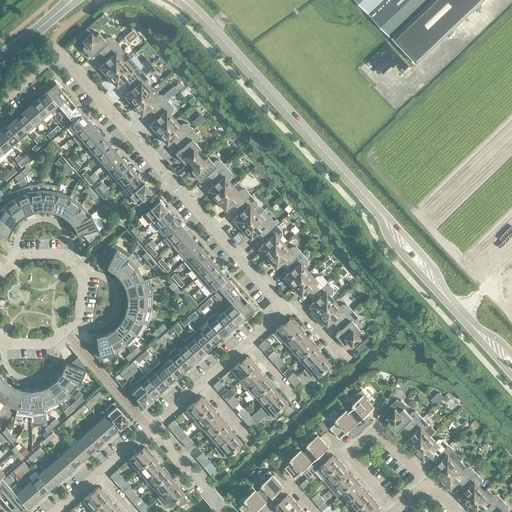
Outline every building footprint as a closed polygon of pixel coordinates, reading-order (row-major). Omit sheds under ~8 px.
[(357,0),(393,37),(397,40),(418,63),(441,40),(484,0),(357,0)] [(85,30),(79,35),(83,39),(83,40),(86,44),(82,47),(91,57),(96,53),(100,57),(117,43),(115,40),(111,37),(107,36),(104,39),(99,33),(95,36),(91,32),(88,35),(85,30)] [(99,67),(108,76),(124,62),(119,56),(122,54),(123,49),(117,43),(100,57),(104,62),(99,67)] [(124,62),(108,76),(116,86),(122,82),(126,86),(142,72),(137,65),(133,61),(130,57),(124,62)] [(130,91),(124,95),(133,105),(150,91),(153,88),(148,82),(148,78),(142,72),(126,86),(130,91)] [(56,83),(46,91),(58,105),(57,105),(59,107),(69,98),(56,83)] [(150,91),(133,105),(142,115),(147,111),(151,115),(168,101),(162,94),(158,94),(153,88),(150,91)] [(46,91),(38,98),(50,112),(57,105),(58,105),(46,91)] [(38,98),(30,105),(42,118),(50,112),(38,98)] [(69,98),(59,107),(65,114),(62,116),(67,122),(70,120),(72,122),(82,113),(69,98)] [(150,124),(158,134),(175,120),(170,114),(173,111),(173,107),(168,101),(151,115),(155,120),(150,124)] [(30,105),(23,112),(34,125),(42,118),(30,105)] [(23,112),(15,118),(27,132),(34,125),(23,112)] [(69,125),(76,133),(90,121),(82,113),(69,125)] [(67,122),(62,116),(59,119),(65,125),(67,122)] [(15,118),(7,125),(19,139),(27,132),(15,118)] [(172,139),(176,144),(193,129),(187,123),(183,123),(180,125),(175,120),(158,134),(167,144),(172,139)] [(76,133),(72,137),(79,144),(83,141),(96,129),(90,121),(76,133)] [(7,125),(0,131),(0,132),(11,145),(19,139),(7,125)] [(57,125),(52,130),(55,133),(60,129),(57,125)] [(83,141),(90,149),(103,137),(96,129),(83,141)] [(188,160),(191,164),(200,156),(197,152),(201,149),(195,143),(198,140),(199,136),(193,129),(176,144),(180,149),(175,153),(184,163),(188,160)] [(55,133),(52,130),(47,135),(50,138),(55,133)] [(0,132),(0,147),(4,152),(11,145),(0,132)] [(90,149),(96,156),(110,144),(103,137),(90,149)] [(42,139),(37,143),(40,147),(45,142),(42,139)] [(49,142),(54,148),(57,145),(53,139),(49,142)] [(40,147),(37,143),(31,148),(34,151),(40,147)] [(96,156),(103,164),(117,152),(110,144),(96,156)] [(57,145),(54,148),(59,153),(62,150),(57,145)] [(103,164),(110,172),(123,160),(117,152),(103,164)] [(14,160),(18,164),(23,159),(20,155),(14,160)] [(68,158),(72,164),(76,161),(71,155),(68,158)] [(57,159),(62,165),(66,161),(61,156),(57,159)] [(205,176),(209,181),(225,166),(220,160),(216,160),(213,163),(207,156),(203,160),(200,156),(191,164),(195,167),(191,171),(200,181),(205,176)] [(26,162),(23,159),(18,164),(21,167),(26,162)] [(110,172),(117,179),(130,167),(123,160),(110,172)] [(66,161),(62,165),(63,166),(61,167),(67,174),(73,169),(66,161)] [(76,161),(72,164),(77,169),(80,166),(76,161)] [(26,167),(19,172),(23,176),(32,169),(27,162),(24,165),(26,167)] [(208,190),(216,200),(233,185),(228,180),(231,177),(231,173),(225,166),(209,181),(213,186),(208,190)] [(117,179),(123,187),(137,175),(130,167),(117,179)] [(13,168),(8,173),(11,176),(16,171),(13,168)] [(81,174),(86,179),(89,176),(84,171),(81,174)] [(23,176),(19,172),(14,177),(18,181),(23,176)] [(11,176),(8,173),(3,177),(6,181),(11,176)] [(123,187),(130,194),(143,182),(137,175),(123,187)] [(89,176),(86,179),(90,185),(94,182),(89,176)] [(143,182),(130,194),(129,195),(137,204),(152,191),(144,182),(143,182)] [(42,183),(26,186),(34,211),(43,210),(42,183)] [(57,185),(42,183),(43,210),(52,211),(56,191),(57,185)] [(230,205),(234,210),(251,195),(245,189),(241,189),(238,191),(233,185),(216,200),(225,210),(230,205)] [(12,192),(15,197),(25,215),(34,211),(26,186),(12,192)] [(84,190),(89,195),(93,192),(88,186),(84,190)] [(95,189),(99,194),(103,192),(98,186),(95,189)] [(70,196),(56,191),(52,211),(60,214),(70,196)] [(93,192),(89,195),(94,201),(98,198),(93,192)] [(103,192),(99,194),(104,200),(107,197),(103,192)] [(233,219),(242,229),(258,214),(253,209),(256,206),(256,202),(251,195),(234,210),(238,214),(233,219)] [(81,204),(70,196),(60,214),(68,219),(81,204)] [(15,197),(4,206),(18,220),(25,215),(15,197)] [(150,224),(167,209),(159,200),(141,215),(149,224),(150,224)] [(108,204),(113,210),(116,207),(111,201),(108,204)] [(90,214),(81,204),(68,219),(74,226),(90,214)] [(0,219),(12,227),(18,220),(4,206),(0,210),(0,219)] [(116,207),(113,210),(118,216),(121,213),(116,207)] [(156,231),(160,228),(173,216),(167,209),(150,224),(156,231)] [(258,214),(242,229),(250,239),(255,234),(260,239),(276,224),(264,210),(258,214)] [(91,214),(90,214),(74,226),(78,234),(78,235),(81,233),(89,242),(100,233),(91,214)] [(160,228),(166,236),(180,224),(173,216),(160,228)] [(12,227),(0,219),(0,239),(4,235),(8,236),(12,227)] [(166,236),(173,243),(187,232),(180,224),(166,236)] [(258,248),(267,258),(284,243),(278,237),(281,235),(282,231),(276,224),(260,239),(264,243),(258,248)] [(130,230),(135,236),(139,233),(134,227),(130,230)] [(173,243),(180,251),(193,239),(187,232),(173,243)] [(139,233),(135,236),(141,242),(144,239),(139,233)] [(180,251),(186,259),(200,247),(193,239),(180,251)] [(114,243),(100,255),(108,264),(107,267),(114,272),(131,254),(114,243)] [(144,246),(149,251),(152,248),(148,243),(144,246)] [(281,263),(285,268),(301,253),(296,247),(292,246),(289,249),(284,243),(267,258),(276,268),(281,263)] [(183,261),(190,269),(207,255),(200,247),(186,259),(183,261)] [(152,248),(149,251),(154,256),(157,253),(152,248)] [(142,255),(147,261),(151,258),(146,252),(142,255)] [(131,254),(114,272),(121,279),(137,268),(141,265),(131,253),(131,254)] [(284,277),(292,287),(309,272),(304,266),(307,264),(307,259),(301,253),(285,268),(289,272),(284,277)] [(190,269),(197,277),(214,262),(207,255),(190,269)] [(151,258),(147,261),(152,267),(156,263),(151,258)] [(158,261),(162,266),(166,263),(161,258),(158,261)] [(196,277),(203,285),(220,270),(214,262),(197,277),(196,277)] [(166,263),(162,266),(167,272),(170,269),(166,263)] [(121,279),(125,287),(144,280),(137,268),(121,279)] [(220,270),(203,285),(210,293),(227,278),(220,270)] [(306,292),(310,296),(327,282),(321,275),(317,275),(314,278),(309,272),(292,287),(301,296),(306,292)] [(171,276),(176,282),(179,279),(175,273),(171,276)] [(125,287),(127,296),(152,294),(153,294),(149,278),(144,280),(125,287)] [(219,289),(216,292),(222,298),(225,295),(230,302),(240,293),(227,278),(217,287),(219,289)] [(179,279),(176,282),(181,287),(184,284),(179,279)] [(168,286),(173,291),(177,288),(172,282),(168,286)] [(309,306),(318,315),(334,301),(329,295),(332,292),(332,288),(327,282),(310,296),(314,301),(309,306)] [(178,297),(182,294),(180,291),(177,288),(173,291),(178,297)] [(182,294),(190,302),(193,299),(184,288),(180,291),(182,294)] [(222,298),(216,292),(214,294),(219,300),(222,298)] [(230,302),(232,304),(244,317),(254,309),(240,293),(230,302)] [(127,296),(127,305),(151,309),(152,294),(127,296)] [(209,298),(204,303),(207,306),(212,301),(209,298)] [(193,299),(190,302),(194,307),(198,304),(193,299)] [(332,321),(336,325),(352,311),(346,304),(342,304),(339,307),(334,301),(318,315),(326,325),(332,321)] [(204,303),(199,307),(202,311),(207,306),(204,303)] [(232,304),(225,311),(237,324),(244,317),(232,304)] [(127,305),(124,314),(143,322),(147,324),(151,309),(127,305)] [(194,311),(189,316),(192,319),(197,315),(194,311)] [(225,311),(217,317),(229,331),(237,324),(225,311)] [(352,311),(336,325),(340,330),(334,334),(343,345),(347,341),(351,345),(359,338),(356,334),(360,330),(354,324),(357,321),(358,317),(352,311)] [(124,314),(119,322),(135,334),(136,334),(143,322),(124,314)] [(192,319),(189,316),(183,321),(186,324),(192,319)] [(217,317),(209,324),(221,338),(229,331),(217,317)] [(275,331),(284,341),(300,327),(293,319),(284,327),(282,324),(275,331)] [(207,321),(199,328),(214,344),(221,338),(209,324),(207,321)] [(119,322),(113,329),(125,344),(135,334),(119,322)] [(163,323),(157,328),(161,332),(167,327),(163,323)] [(171,327),(174,331),(177,334),(182,329),(177,323),(171,327)] [(174,331),(171,327),(166,332),(169,335),(174,331)] [(284,341),(292,350),(306,337),(303,333),(304,332),(300,327),(284,341)] [(161,332),(157,328),(152,334),(155,338),(161,332)] [(199,328),(191,334),(206,351),(214,344),(199,328)] [(113,329),(105,333),(113,352),(114,352),(114,351),(125,344),(113,329)] [(113,352),(105,333),(96,335),(96,336),(96,340),(88,347),(96,357),(113,352)] [(183,341),(186,344),(198,358),(206,351),(191,334),(183,341)] [(161,336),(156,341),(159,344),(164,339),(161,336)] [(292,350),(299,358),(315,344),(311,339),(309,341),(306,337),(292,350)] [(264,340),(258,345),(263,351),(269,345),(264,340)] [(159,344),(156,341),(151,346),(153,349),(159,344)] [(198,358),(186,344),(179,351),(190,365),(198,358)] [(299,358),(306,366),(321,354),(318,350),(319,349),(315,344),(299,358)] [(137,347),(131,352),(135,356),(140,351),(137,347)] [(175,347),(167,354),(171,358),(183,371),(190,365),(179,351),(175,347)] [(146,350),(141,354),(143,358),(149,353),(146,350)] [(135,356),(131,352),(125,357),(129,361),(135,356)] [(143,358),(141,354),(135,359),(138,362),(143,358)] [(321,354),(306,366),(302,369),(306,374),(310,378),(312,378),(314,378),(316,378),(318,378),(319,377),(321,376),(322,375),(324,373),(322,372),(330,364),(321,354)] [(272,361),(275,364),(281,359),(278,355),(272,361)] [(65,363),(61,372),(79,383),(86,366),(78,356),(69,364),(65,363)] [(232,369),(241,379),(257,365),(250,357),(241,365),(239,362),(232,369)] [(171,358),(163,365),(175,378),(183,371),(171,358)] [(281,359),(275,364),(278,368),(284,363),(281,359)] [(160,361),(152,367),(167,385),(175,378),(163,365),(160,361)] [(131,363),(125,368),(128,371),(134,366),(131,363)] [(241,379),(248,388),(263,375),(260,371),(261,370),(257,365),(241,379)] [(152,367),(144,374),(160,392),(167,385),(152,367)] [(128,371),(125,368),(119,373),(122,376),(128,371)] [(61,372),(56,379),(70,393),(78,383),(79,383),(61,372)] [(287,378),(291,382),(297,377),(293,372),(287,378)] [(144,374),(137,381),(153,399),(153,398),(160,392),(144,374)] [(248,388),(256,396),(272,382),(268,377),(266,379),(263,375),(248,388)] [(297,377),(291,382),(294,387),(301,381),(297,377)] [(56,379),(48,385),(58,402),(70,393),(56,379)] [(17,408),(22,389),(13,385),(6,380),(0,386),(0,400),(4,403),(17,408)] [(219,380),(213,385),(217,391),(224,385),(219,380)] [(144,406),(153,399),(137,381),(128,388),(144,406)] [(256,396),(263,404),(278,392),(275,388),(276,387),(272,382),(256,396)] [(48,385),(40,388),(45,408),(58,402),(48,385)] [(40,388),(31,390),(31,416),(47,414),(45,408),(40,388)] [(31,390),(22,389),(17,408),(16,414),(31,416),(31,390)] [(350,401),(344,406),(345,408),(363,429),(372,421),(366,415),(375,407),(367,399),(368,398),(362,389),(359,391),(358,393),(357,394),(356,396),(355,397),(355,399),(356,401),(353,404),(351,402),(350,401)] [(99,391),(93,396),(96,400),(102,394),(99,391)] [(263,404),(259,407),(263,412),(267,416),(269,416),(271,416),(273,416),(274,416),(276,415),(277,414),(279,413),(280,411),(279,410),(287,402),(278,392),(263,404)] [(82,395),(76,400),(80,404),(85,399),(82,395)] [(226,401),(229,404),(236,399),(232,395),(226,401)] [(377,408),(383,411),(389,399),(383,395),(377,408)] [(96,400),(93,396),(87,401),(90,405),(96,400)] [(186,409),(195,419),(211,405),(204,397),(195,405),(193,402),(186,409)] [(236,399),(229,404),(233,408),(239,403),(236,399)] [(407,433),(422,417),(416,411),(412,411),(409,414),(404,409),(407,406),(401,400),(400,402),(397,399),(385,411),(389,415),(388,416),(392,420),(388,424),(397,433),(402,428),(407,433)] [(80,404),(76,400),(70,405),(74,409),(80,404)] [(113,402),(105,410),(107,413),(120,427),(129,420),(113,402)] [(195,419),(203,428),(217,415),(214,411),(216,410),(211,405),(195,419)] [(363,429),(345,408),(343,406),(342,406),(341,408),(340,409),(339,411),(338,412),(338,414),(339,416),(336,419),(338,421),(330,427),(340,438),(348,431),(354,438),(363,429)] [(80,413),(78,410),(72,414),(75,418),(80,413)] [(241,418),(245,422),(251,417),(247,412),(241,418)] [(107,414),(100,420),(112,434),(119,427),(120,428),(120,427),(107,413),(107,414)] [(203,428),(210,436),(226,422),(222,417),(221,419),(217,415),(203,428)] [(251,417),(245,422),(249,427),(255,421),(251,417)] [(431,436),(436,431),(432,427),(428,427),(428,424),(422,417),(407,433),(411,437),(406,442),(415,451),(431,436)] [(56,418),(50,423),(53,427),(59,422),(56,418)] [(68,419),(62,423),(65,427),(70,422),(68,419)] [(100,420),(93,427),(104,440),(112,434),(100,420)] [(173,420),(167,425),(172,431),(178,425),(173,420)] [(210,436),(217,444),(232,432),(229,428),(231,427),(226,422),(210,436)] [(53,427),(50,423),(44,428),(47,432),(53,427)] [(65,427),(62,423),(57,428),(60,431),(65,427)] [(93,427),(85,434),(97,447),(104,440),(93,427)] [(2,432),(7,438),(11,434),(6,428),(2,432)] [(309,446),(303,452),(317,469),(327,461),(326,461),(321,455),(329,447),(315,431),(314,431),(314,432),(312,433),(311,434),(310,436),(310,437),(309,439),(311,441),(307,444),(309,446)] [(232,432),(217,444),(214,448),(218,452),(222,456),(224,457),(225,456),(227,456),(229,455),(230,455),(232,454),(233,453),(235,451),(234,450),(242,442),(232,432)] [(11,434),(7,438),(12,443),(16,440),(11,434)] [(85,434),(77,440),(89,454),(97,447),(85,434)] [(181,441),(184,444),(190,439),(187,435),(181,441)] [(429,456),(433,460),(449,445),(443,439),(439,439),(436,442),(431,436),(415,451),(424,461),(429,456)] [(190,439),(184,444),(187,448),(193,443),(190,439)] [(77,440),(70,447),(81,461),(89,454),(77,440)] [(460,461),(460,460),(462,458),(455,451),(449,445),(433,460),(438,465),(433,470),(442,479),(458,464),(460,461)] [(308,478),(315,471),(317,469),(303,452),(298,446),(297,446),(296,448),(294,449),(293,451),(293,452),(292,454),(294,456),(290,459),(292,461),(285,467),(294,478),(302,471),(308,478)] [(70,447),(62,454),(74,467),(81,461),(70,447)] [(129,459),(138,470),(154,456),(147,448),(138,455),(136,453),(129,459)] [(196,458),(199,462),(206,457),(202,452),(196,458)] [(62,454),(54,461),(66,474),(74,467),(62,454)] [(315,471),(323,480),(343,463),(338,458),(337,459),(333,455),(326,461),(327,461),(317,469),(315,471)] [(138,470),(145,478),(160,466),(157,462),(158,461),(154,456),(138,470)] [(206,457),(199,462),(203,467),(210,461),(206,457)] [(54,461),(46,467),(58,481),(66,474),(54,461)] [(460,488),(476,472),(470,466),(466,466),(460,461),(458,464),(442,479),(451,488),(456,483),(460,488)] [(343,463),(323,480),(330,488),(349,472),(345,469),(347,467),(343,463)] [(145,478),(153,487),(169,473),(165,468),(163,469),(160,466),(145,478)] [(46,467),(39,474),(51,488),(58,481),(46,467)] [(116,470),(110,476),(114,481),(121,476),(116,470)] [(264,486),(257,492),(272,509),(281,501),(275,495),(284,487),(269,471),(268,471),(267,473),(266,474),(265,476),(264,477),(264,479),(265,481),(262,484),(264,486)] [(349,472),(330,488),(338,497),(342,494),(358,480),(353,475),(352,476),(349,472)] [(460,497),(469,506),(484,491),(479,485),(482,483),(482,478),(476,472),(460,488),(465,492),(460,497)] [(153,487),(160,495),(175,483),(172,479),(173,478),(169,473),(153,487)] [(39,474),(31,481),(43,494),(51,488),(39,474)] [(16,494),(8,485),(11,483),(6,477),(0,482),(0,496),(6,503),(16,494)] [(300,485),(303,488),(310,483),(306,479),(300,485)] [(342,494),(349,502),(364,490),(360,486),(362,485),(358,480),(342,494)] [(31,481),(23,488),(35,501),(43,494),(31,481)] [(175,483),(160,495),(156,498),(160,503),(164,507),(166,507),(168,507),(170,507),(171,506),(173,505),(174,504),(176,503),(177,502),(176,500),(184,493),(175,483)] [(123,491),(126,495),(133,489),(129,486),(123,491)] [(257,511),(268,511),(270,511),(272,509),(257,492),(252,486),(251,486),(250,488),(249,489),(248,491),(247,492),(247,494),(248,496),(245,499),(247,501),(239,507),(243,511),(255,511),(256,511),(257,511)] [(23,488),(16,494),(28,508),(35,501),(23,488)] [(83,499),(92,510),(108,496),(101,488),(92,495),(90,493),(83,499)] [(490,511),(503,500),(497,494),(493,494),(487,488),(484,491),(469,506),(474,511),(481,511),(483,511),(490,511)] [(133,489),(126,495),(130,499),(136,493),(133,489)] [(349,502),(357,511),(373,497),(369,492),(367,493),(364,490),(349,502)] [(312,498),(315,502),(321,496),(318,493),(312,498)] [(16,494),(6,503),(13,511),(22,511),(28,508),(16,494)] [(286,511),(297,503),(293,498),(291,499),(288,495),(281,501),(272,509),(270,511),(286,511)] [(92,510),(94,511),(107,511),(114,506),(111,502),(113,500),(108,496),(92,510)] [(321,496),(315,502),(318,506),(325,500),(321,496)] [(373,497),(357,511),(371,511),(380,505),(373,497)] [(506,511),(509,510),(509,506),(503,500),(490,511),(506,511)] [(138,508),(141,511),(142,511),(148,507),(144,503),(138,508)] [(286,511),(302,511),(300,509),(301,507),(297,503),(286,511)]
